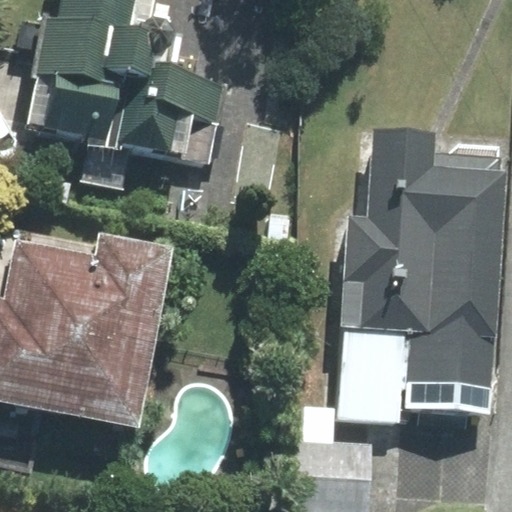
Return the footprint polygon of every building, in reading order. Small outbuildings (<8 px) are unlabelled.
[(53,0),(42,35),(26,31),(12,92),(20,93),(9,137),(150,165),(157,124),(209,133),(213,92),(151,87),(153,60),(136,57),(141,32),(115,27),(119,1),(116,0),(53,0)] [(416,154),(362,150),(356,240),(335,239),(328,336),(481,346),(492,191),(414,186),(416,154)] [(0,417),(112,439),(146,266),(84,254),(78,283),(3,268),(0,281),(0,417)] [(387,352),(335,349),(330,429),(382,432),(387,352)] [(480,357),(398,351),(393,417),(475,423),(480,357)] [(350,511),(354,461),(282,456),(277,511),(350,511)]
